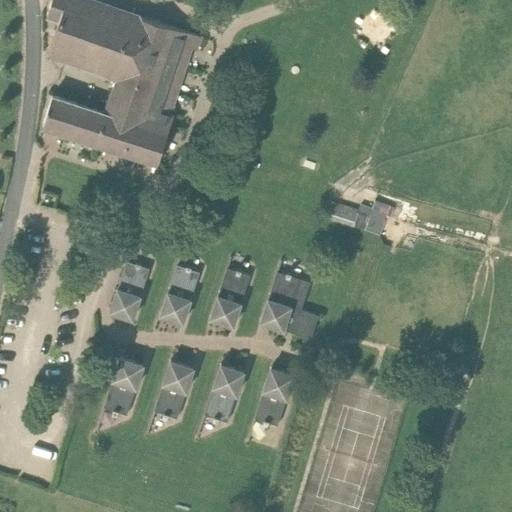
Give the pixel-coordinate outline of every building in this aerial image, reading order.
[(158,162),(173,115),(169,114),(191,48),(196,50),(201,36),(131,13),(93,0),(51,0),(46,14),(59,18),(48,52),(120,76),(108,112),(52,94),(42,124),(158,162)] [(328,201),(323,216),(353,225),(365,229),(369,214),(328,201)] [(126,260),(109,311),(132,319),(149,268),(126,260)] [(176,264),(167,290),(158,315),(183,323),(191,298),(199,272),(176,264)] [(226,267),(218,294),(217,293),(208,318),(233,326),(242,302),(241,301),(249,275),(226,267)] [(284,330),(284,329),(310,338),(318,315),(300,309),(309,282),(276,271),(268,297),(267,297),(258,322),(284,330)] [(103,407),(126,414),(143,364),(120,356),(103,407)] [(161,384),(162,384),(154,410),(177,418),(185,392),(186,392),(194,367),(170,359),(161,384)] [(211,387),(212,387),(204,414),(227,421),(236,395),(237,396),(245,371),(220,362),(211,387)] [(262,391),(254,417),(277,425),(286,399),(287,399),(295,374),(270,366),(262,391)]
